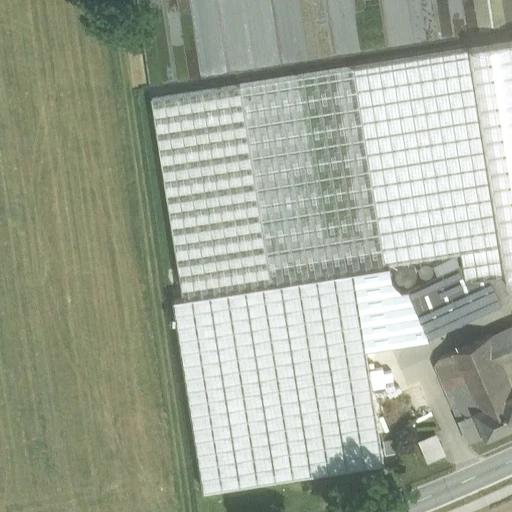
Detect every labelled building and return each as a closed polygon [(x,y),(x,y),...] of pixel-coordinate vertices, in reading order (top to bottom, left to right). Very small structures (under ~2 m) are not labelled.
[(468,48),(151,97),(182,295),(499,245),(468,48)] [(511,153),(502,156),(511,199),(511,153)] [(481,255),(409,288),(409,289),(373,305),(393,351),(501,303),(481,255)] [(489,334),(440,356),(439,356),(434,364),(458,419),(475,411),(474,409),(511,392),(511,386),(493,341),(492,341),(489,334)] [(390,429),(361,362),(341,371),(370,438),(390,429)] [(511,392),(474,409),(475,411),(458,419),(468,442),(485,435),(486,435),(511,423),(511,392)]
